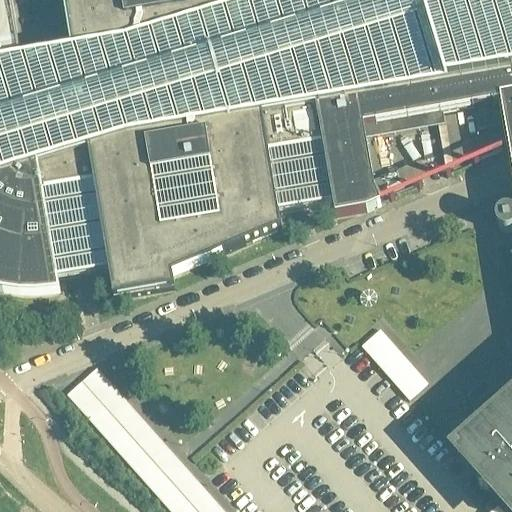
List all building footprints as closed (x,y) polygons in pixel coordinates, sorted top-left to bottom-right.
[(9,0),(0,0),(0,294),(2,295),(5,296),(9,297),(13,297),(16,298),(20,298),(23,298),(27,299),(31,299),(34,299),(38,298),(42,298),(45,298),(49,298),(53,297),(56,296),(60,296),(57,281),(109,272),(115,302),(175,291),(173,277),(282,232),(279,215),(334,205),(337,219),(367,213),(381,207),(376,194),(371,159),(370,159),(367,140),(438,128),(445,169),(453,167),(446,127),(443,114),(445,113),(473,108),(474,109),(498,104),(502,104),(502,108),(511,106),(511,0),(64,0),(73,53),(20,62),(9,0)] [(511,106),(502,108),(511,163),(511,106)] [(361,350),(408,403),(427,386),(380,333),(361,350)] [(225,511),(97,368),(67,395),(169,511),(225,511)] [(490,421),(456,451),(511,511),(511,401),(505,407),(494,394),(478,408),(490,421)]
